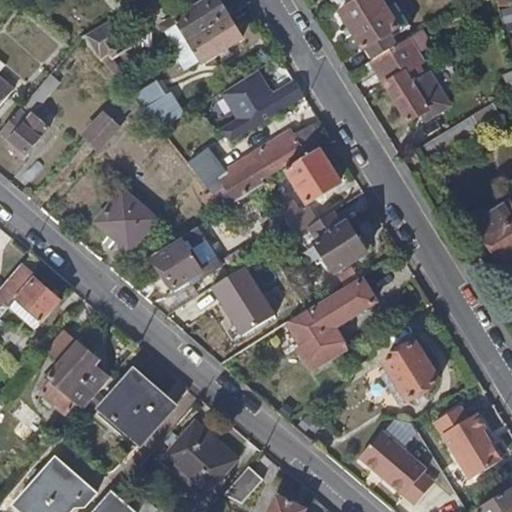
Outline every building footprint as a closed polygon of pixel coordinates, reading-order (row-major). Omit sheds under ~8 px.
[(219,0),(213,0),(179,22),(192,43),(231,19),(219,0)] [(333,0),(340,10),(354,0),(333,0)] [(402,31),(383,0),(366,0),(344,14),(367,51),(370,49),(378,62),(402,47),(395,36),(402,31)] [(192,43),(189,45),(194,54),(198,52),(205,63),(244,39),(231,19),(192,43)] [(128,46),(112,22),(85,39),(103,61),(128,46)] [(189,45),(192,43),(179,22),(158,34),(172,55),(189,45)] [(378,62),(375,64),(389,87),(408,76),(414,85),(429,76),(424,67),(426,65),(412,41),(402,47),(378,62)] [(259,72),(218,97),(242,135),(302,98),(291,81),(272,93),(259,72)] [(453,110),(432,74),(429,76),(414,85),(408,76),(389,87),(411,124),(426,116),(431,124),(453,110)] [(0,76),(0,107),(16,90),(0,76)] [(31,101),(41,110),(60,88),(51,78),(31,101)] [(160,82),(135,98),(163,131),(186,118),(172,95),(168,97),(160,82)] [(31,101),(26,108),(36,116),(41,110),(31,101)] [(52,132),(36,116),(26,108),(3,134),(14,145),(29,158),(52,132)] [(87,139),(100,151),(120,129),(106,117),(87,139)] [(461,151),(451,133),(422,150),(433,168),(461,151)] [(295,134),(279,144),(283,152),(300,141),(295,134)] [(232,185),(242,202),(262,189),(260,185),(308,155),(300,141),(283,152),(279,144),(277,142),(262,151),(265,155),(248,167),(252,173),(232,185)] [(29,158),(14,145),(10,149),(24,163),(29,158)] [(290,171),(312,205),(343,186),(321,151),(290,171)] [(210,186),(230,210),(240,204),(225,187),(235,176),(227,168),(221,175),(216,169),(210,174),(216,180),(210,186)] [(122,195),(97,222),(131,252),(155,225),(122,195)] [(295,205),(283,212),(300,237),(321,223),(314,211),(302,218),(295,205)] [(479,224),(499,258),(503,256),(508,265),(511,262),(511,206),(511,205),(479,224)] [(320,245),(339,274),(370,255),(351,225),(320,245)] [(184,240),(186,243),(203,269),(188,279),(195,289),(226,267),(201,229),(184,240)] [(203,269),(186,243),(158,261),(176,287),(188,279),(203,269)] [(249,248),(226,262),(233,273),(256,259),(249,248)] [(0,317),(10,306),(16,311),(22,305),(41,322),(36,328),(41,332),(65,304),(25,269),(0,298),(0,317)] [(342,278),(349,288),(361,280),(355,270),(342,278)] [(316,315),(313,311),(291,326),(308,350),(304,353),(316,370),(349,348),(338,330),(379,303),(365,283),(316,315)] [(22,305),(16,311),(36,328),(41,322),(22,305)] [(81,404),(88,411),(112,382),(98,370),(92,365),(97,359),(69,335),(51,355),(65,367),(53,381),(57,385),(47,396),(70,415),(81,404)] [(387,362),(390,367),(411,402),(442,383),(418,343),(387,362)] [(225,353),(217,361),(226,368),(235,361),(225,353)] [(103,364),(97,359),(92,365),(98,370),(103,364)] [(411,402),(390,367),(381,373),(403,407),(411,402)] [(105,410),(146,446),(179,409),(138,373),(105,410)] [(495,446),(487,433),(490,432),(480,417),(472,422),(464,409),(439,425),(473,482),(505,462),(495,446)] [(197,426),(164,465),(209,502),(241,464),(197,426)] [(487,433),(495,446),(497,444),(490,432),(487,433)] [(387,434),(364,461),(418,508),(437,485),(426,476),(430,471),(387,434)] [(19,507),(23,511),(75,511),(76,511),(90,509),(99,499),(58,463),(19,507)] [(241,507),(260,480),(245,469),(226,496),(241,507)] [(511,511),(511,492),(481,511),(480,511),(511,511)] [(126,511),(117,504),(121,499),(118,497),(105,511),(126,511)] [(305,511),(280,498),(273,511),(305,511)] [(135,511),(121,499),(117,504),(126,511),(135,511)]
